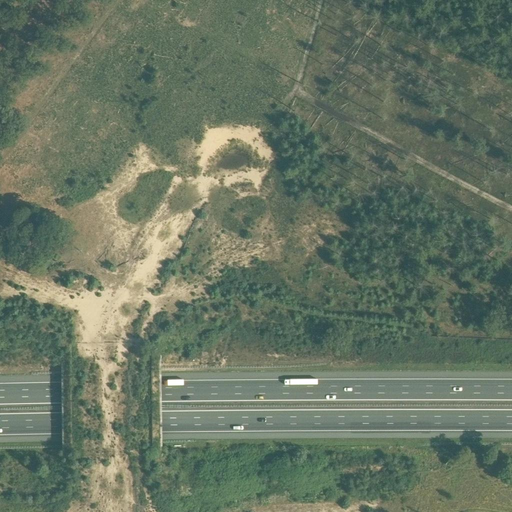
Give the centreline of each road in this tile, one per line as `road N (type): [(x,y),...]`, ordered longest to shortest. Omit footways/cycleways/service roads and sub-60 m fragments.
road 1 (motorway): [(511,390),(0,394)]
road 2 (motorway): [(0,425),(511,421)]
road 3 (track): [(511,210),(305,96),(297,79),(320,0)]
road 4 (track): [(117,0),(0,161)]
